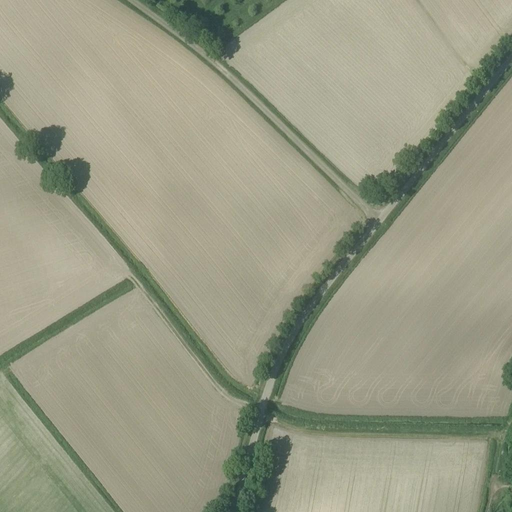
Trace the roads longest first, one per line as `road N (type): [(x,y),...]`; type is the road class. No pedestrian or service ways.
road 1 (unclassified): [(229,511),(296,317),(511,49)]
road 2 (track): [(379,221),(246,91),(131,0)]
